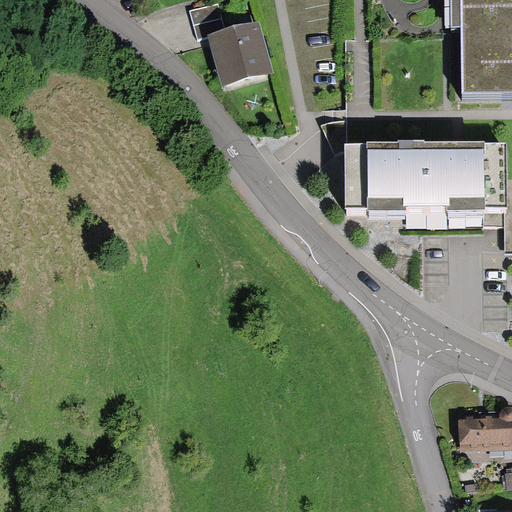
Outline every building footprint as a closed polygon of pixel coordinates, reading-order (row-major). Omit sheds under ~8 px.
[(511,0),(459,0),(462,100),(511,99),(511,0)] [(223,27),(219,10),(191,16),(195,34),(223,27)] [(269,82),(254,28),(202,42),(216,96),(269,82)] [(506,223),(505,155),(336,157),(337,226),(506,223)] [(511,420),(461,423),(462,451),(511,449),(511,476),(511,477),(511,486),(511,485),(511,420)]
